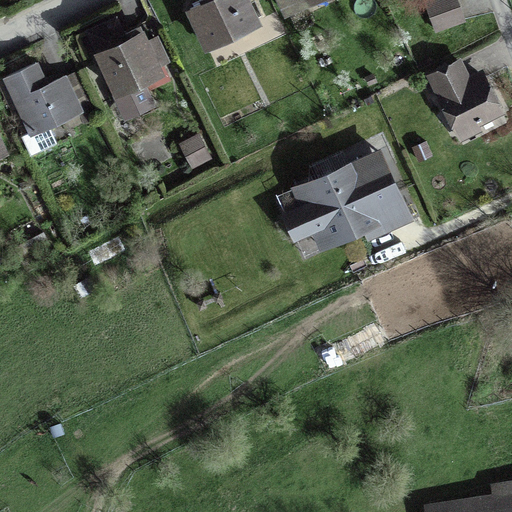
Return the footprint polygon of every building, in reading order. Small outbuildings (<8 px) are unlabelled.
[(245,0),(203,0),(204,1),(189,8),(205,43),(255,20),(245,0)] [(302,0),(279,0),(284,9),(302,0)] [(458,0),(426,0),(436,26),(464,18),(458,0)] [(113,14),(86,27),(126,106),(134,109),(154,99),(142,75),(159,67),(154,58),(162,54),(152,33),(143,38),(139,29),(124,36),(113,14)] [(439,88),(466,74),(458,59),(429,74),(457,129),(499,107),(483,75),(443,96),(439,88)] [(60,118),(83,108),(87,117),(98,112),(77,68),(43,84),(33,63),(4,77),(29,131),(20,136),(29,153),(67,135),(60,118)] [(212,151),(204,136),(195,140),(197,144),(188,149),(194,161),(212,151)] [(371,210),(400,197),(378,149),(308,182),(317,200),(302,207),(311,227),(326,220),(335,238),(376,219),(371,210)] [(511,511),(511,480),(491,484),(493,494),(427,504),(428,511),(511,511)]
